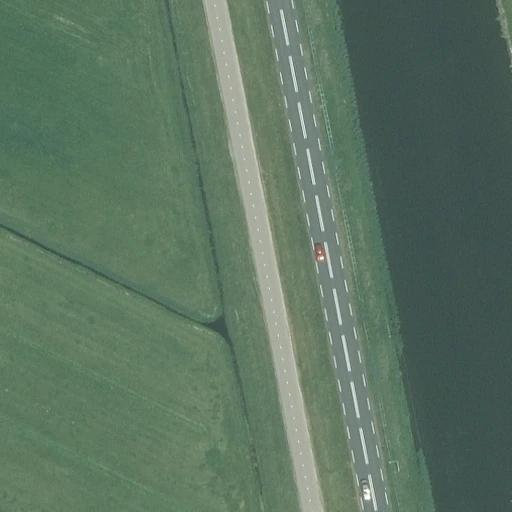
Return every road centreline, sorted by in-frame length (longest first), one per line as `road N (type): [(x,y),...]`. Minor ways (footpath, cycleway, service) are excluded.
road 1 (unclassified): [(311,511),(213,0)]
road 2 (primary): [(375,511),(279,0)]
